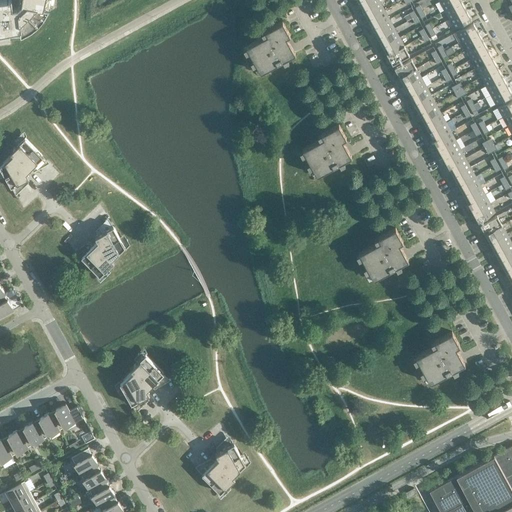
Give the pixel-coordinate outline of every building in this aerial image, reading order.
[(12,7),(11,0),(0,0),(0,38),(10,37),(10,36),(21,34),(23,33),(29,30),(32,28),(35,25),(36,24),(39,22),(43,17),(45,14),(48,9),(49,6),(49,4),(51,5),(52,0),(19,0),(19,2),(16,4),(14,6),(12,7)] [(379,1),(379,0),(359,0),(358,1),(363,10),(379,1)] [(461,1),(460,0),(440,0),(439,1),(444,10),(461,1)] [(384,10),(379,1),(363,10),(367,19),(384,10)] [(466,10),(461,1),(444,10),(449,19),(466,10)] [(389,19),(384,10),(367,19),(372,28),(389,19)] [(471,19),(466,10),(449,19),(454,28),(471,19)] [(394,28),(389,19),(372,28),(377,37),(394,28)] [(290,35),(282,21),(265,30),(267,34),(246,46),(260,72),(295,53),(286,37),(290,35)] [(478,31),(473,22),(456,31),(461,41),(478,31)] [(399,37),(394,28),(377,37),(382,46),(399,37)] [(483,40),(478,31),(461,41),(466,50),(483,40)] [(404,46),(399,37),(382,46),(387,55),(404,46)] [(488,49),(483,40),(466,50),(471,59),(488,49)] [(409,55),(404,46),(387,55),(392,64),(409,55)] [(493,58),(488,49),(471,59),(476,68),(493,58)] [(416,68),(411,58),(394,68),(399,77),(416,68)] [(498,67),(493,58),(476,68),(481,77),(498,67)] [(503,76),(498,67),(481,77),(486,85),(503,76)] [(421,77),(416,68),(399,77),(404,86),(421,77)] [(507,85),(503,76),(486,85),(491,94),(507,85)] [(426,86),(421,77),(404,86),(409,95),(426,86)] [(511,94),(511,93),(507,85),(491,94),(496,104),(511,94)] [(431,95),(426,86),(409,95),(414,104),(431,95)] [(436,104),(431,95),(414,104),(419,113),(436,104)] [(511,111),(511,99),(497,107),(503,116),(511,111)] [(441,113),(436,104),(419,113),(424,122),(441,113)] [(511,122),(511,111),(503,116),(507,125),(511,122)] [(446,122),(441,113),(424,122),(429,131),(446,122)] [(451,131),(446,122),(429,131),(434,140),(451,131)] [(346,138),(339,124),(321,133),(323,137),(302,149),(317,175),(351,156),(342,140),(346,138)] [(455,140),(451,131),(434,140),(438,149),(455,140)] [(41,168),(36,163),(42,156),(43,156),(25,137),(17,144),(10,152),(12,154),(28,170),(31,168),(34,171),(38,167),(40,168),(41,168)] [(460,148),(455,140),(438,149),(443,158),(460,148)] [(465,157),(460,148),(443,158),(448,167),(465,157)] [(28,170),(12,154),(7,159),(0,165),(0,167),(11,187),(12,186),(19,182),(23,188),(24,187),(23,185),(28,182),(26,178),(29,176),(26,172),(28,170)] [(470,166),(465,157),(448,167),(453,176),(470,166)] [(475,175),(470,166),(453,176),(458,185),(475,175)] [(480,185),(475,175),(458,185),(463,194),(480,185)] [(485,193),(480,185),(463,194),(468,203),(485,193)] [(490,202),(485,193),(468,203),(473,212),(490,202)] [(495,212),(490,202),(473,212),(478,221),(495,212)] [(502,224),(497,215),(480,224),(485,234),(502,224)] [(507,233),(502,224),(485,234),(490,243),(507,233)] [(112,226),(105,231),(101,225),(100,225),(101,227),(96,230),(98,234),(95,236),(97,241),(96,242),(112,258),(117,253),(125,246),(113,226),(112,226)] [(403,241),(395,227),(378,237),(380,241),(359,252),(373,279),(408,260),(399,243),(403,241)] [(511,242),(507,233),(490,243),(495,252),(511,242)] [(83,245),(88,250),(82,256),(81,257),(99,275),(106,268),(114,261),(112,258),(96,242),(93,245),(90,241),(86,246),(84,244),(83,245)] [(511,253),(511,243),(511,242),(495,252),(500,261),(511,253)] [(511,265),(511,253),(500,261),(505,269),(511,265)] [(5,293),(4,293),(0,295),(0,316),(13,309),(7,298),(7,299),(4,294),(5,293)] [(459,345),(452,331),(435,341),(437,344),(416,356),(430,382),(465,363),(456,347),(459,345)] [(161,384),(156,379),(163,373),(145,354),(138,361),(130,369),(132,371),(148,387),(151,385),(154,388),(159,384),(160,385),(161,384)] [(132,371),(127,376),(120,383),(131,404),(132,403),(140,399),(143,405),(144,404),(143,402),(149,399),(146,395),(149,393),(147,389),(148,387),(132,371)] [(59,429),(75,421),(80,429),(88,424),(77,405),(69,410),(66,403),(55,409),(55,410),(50,412),(59,429)] [(50,412),(49,412),(39,418),(34,421),(43,438),(59,429),(50,412)] [(43,438),(34,421),(23,426),(23,427),(18,430),(27,447),(43,438)] [(27,447),(18,430),(18,429),(7,435),(7,436),(2,438),(12,455),(27,447)] [(0,461),(12,455),(2,438),(0,438),(0,461)] [(76,441),(68,445),(71,450),(79,446),(76,441)] [(218,457),(217,459),(233,475),(238,470),(245,463),(234,443),(233,443),(225,448),(222,442),(221,442),(222,444),(216,447),(219,451),(215,453),(218,457)] [(511,511),(511,445),(429,490),(441,511),(511,511)] [(71,457),(80,473),(98,463),(92,453),(91,453),(88,447),(71,457)] [(220,492),(227,485),(235,478),(233,475),(217,459),(214,462),(211,458),(206,463),(205,461),(204,462),(209,467),(202,473),(201,473),(220,492)] [(36,463),(28,467),(31,472),(39,468),(36,463)] [(98,464),(98,463),(80,473),(89,489),(106,479),(100,469),(97,464),(98,464)] [(19,472),(13,475),(16,480),(22,477),(19,472)] [(106,479),(89,489),(97,504),(115,495),(109,484),(109,485),(106,480),(106,479)] [(24,480),(21,482),(6,490),(11,500),(30,490),(24,480)] [(417,492),(414,487),(406,492),(408,497),(417,492)] [(35,500),(30,490),(11,500),(16,510),(35,500)] [(115,495),(97,504),(101,511),(121,511),(124,511),(118,500),(117,501),(114,495),(115,495)] [(78,496),(68,501),(71,507),(81,501),(78,496)] [(34,511),(40,509),(35,500),(16,510),(17,511),(34,511)]
